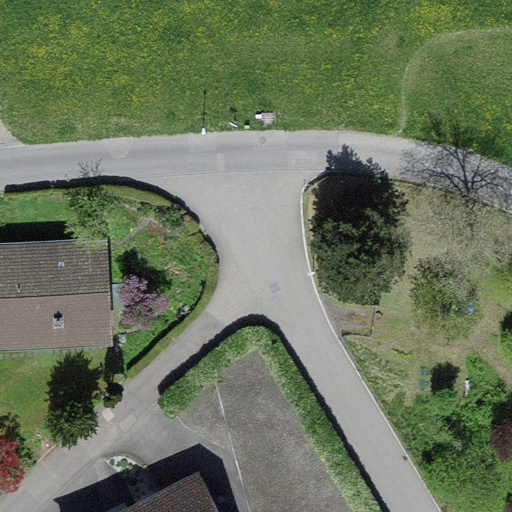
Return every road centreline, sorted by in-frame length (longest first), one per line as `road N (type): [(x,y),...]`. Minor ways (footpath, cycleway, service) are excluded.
road 1 (residential): [(229,150),(271,278),(411,511)]
road 2 (residential): [(229,150),(331,145),(511,182)]
road 3 (residential): [(0,165),(229,150)]
